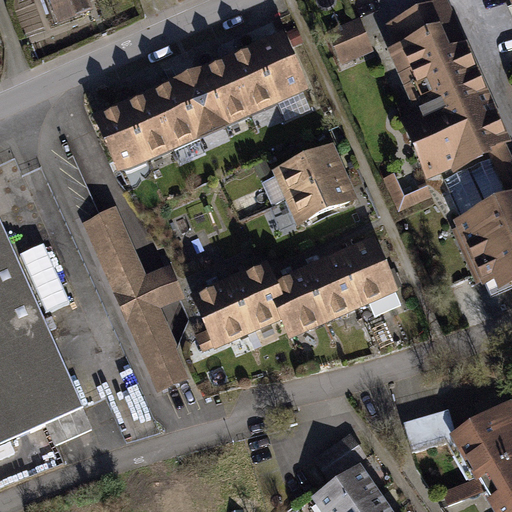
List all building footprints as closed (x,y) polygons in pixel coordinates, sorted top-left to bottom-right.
[(49,0),(58,23),(91,10),(87,0),(49,0)] [(489,295),(511,285),(511,165),(510,164),(502,145),(505,144),(444,7),(417,19),(427,41),(403,52),(429,111),(420,115),(424,124),(409,132),(429,177),(488,151),(493,160),(445,181),(464,224),(459,227),(489,295)] [(358,24),(330,36),(336,49),(364,37),(358,24)] [(364,37),(336,49),(343,64),(370,51),(364,37)] [(281,41),(254,52),(275,101),(302,89),(281,41)] [(254,52),(229,64),(250,113),(275,101),(254,52)] [(229,64),(203,76),(224,124),(250,113),(229,64)] [(203,76),(177,87),(198,135),(224,124),(203,76)] [(177,87),(151,99),(172,147),(198,135),(177,87)] [(151,99),(124,110),(146,159),(172,147),(151,99)] [(124,110),(98,122),(120,171),(146,159),(124,110)] [(331,154),(280,176),(291,200),(341,177),(331,154)] [(341,177),(291,200),(301,224),(352,201),(341,177)] [(89,225),(162,390),(187,379),(157,310),(145,283),(114,214),(89,225)] [(83,410),(0,223),(0,446),(46,426),(83,410)] [(375,317),(401,306),(389,279),(387,280),(372,247),(338,262),(353,296),(358,307),(368,303),(375,317)] [(50,316),(70,307),(45,249),(25,257),(50,316)] [(341,301),(353,296),(338,262),(305,277),(326,322),(347,313),(341,301)] [(145,283),(157,310),(180,299),(169,272),(145,283)] [(267,311),(278,306),(272,292),(263,272),(230,287),(251,332),(272,323),(267,311)] [(303,332),(326,322),(305,277),(272,292),(278,306),(287,326),(298,321),(303,332)] [(229,342),(251,332),(230,287),(197,301),(212,336),(224,330),(229,342)] [(479,481),(511,461),(511,409),(510,405),(455,437),(448,413),(404,426),(412,454),(447,444),(455,457),(463,453),(479,480),(479,481)] [(83,410),(46,426),(55,447),(92,430),(83,410)] [(364,459),(351,439),(317,462),(330,482),(364,459)] [(511,511),(511,461),(479,481),(486,492),(497,511),(511,511)] [(317,501),(324,511),(352,511),(375,497),(358,472),(317,501)] [(479,481),(479,480),(458,488),(462,501),(486,492),(479,481)] [(448,506),(462,501),(458,488),(444,494),(448,506)] [(352,511),(385,511),(375,497),(352,511)]
